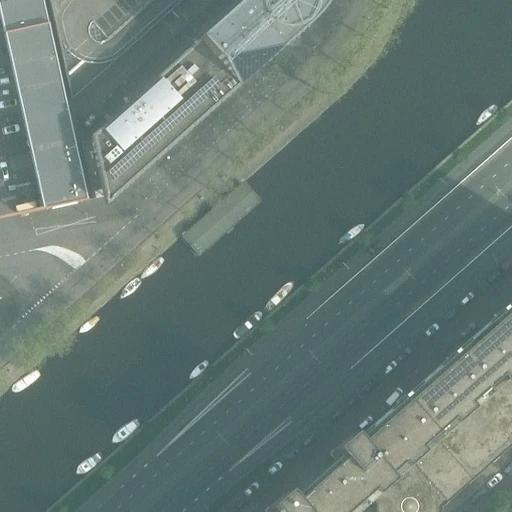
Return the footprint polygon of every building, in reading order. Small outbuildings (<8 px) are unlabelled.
[(41,0),(23,0),(0,5),(0,16),(4,35),(47,26),(41,0)] [(113,35),(151,0),(46,0),(64,78),(70,101),(127,50),(120,43),(113,35)] [(103,208),(305,28),(315,16),(322,6),(324,0),(244,0),(80,146),(79,146),(89,193),(99,191),(103,208)] [(47,26),(4,35),(11,64),(54,55),(47,26)] [(54,55),(11,64),(17,94),(60,84),(54,55)] [(60,84),(17,94),(24,123),(67,114),(60,84)] [(67,114),(24,123),(30,152),(73,143),(67,114)] [(73,143),(30,152),(37,182),(80,172),(73,143)] [(80,172),(37,182),(43,211),(86,201),(80,172)] [(201,218),(181,236),(199,257),(264,199),(246,178),(201,218)] [(355,511),(368,501),(373,506),(373,511),(438,511),(438,509),(511,444),(511,308),(354,448),(346,439),(328,455),(332,461),(311,479),(286,501),(281,496),(263,511),(355,511)]
